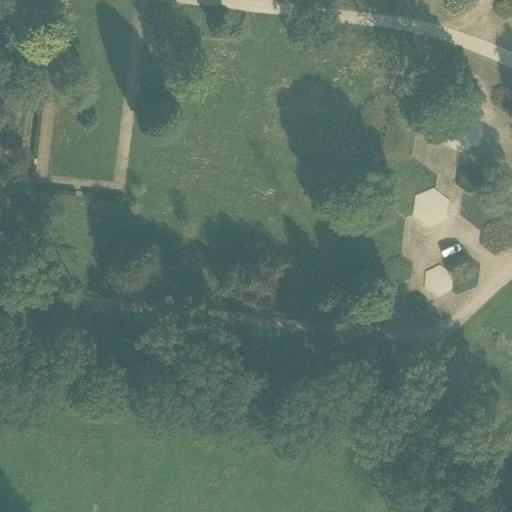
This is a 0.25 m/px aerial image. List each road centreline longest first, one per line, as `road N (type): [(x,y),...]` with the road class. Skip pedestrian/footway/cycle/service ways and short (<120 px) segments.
road 1 (track): [(449,511),(352,417),(441,332),(386,336),(0,291)]
road 2 (track): [(143,0),(118,188),(38,181),(61,0)]
road 3 (track): [(511,62),(394,23),(201,0)]
road 4 (track): [(420,352),(511,449)]
